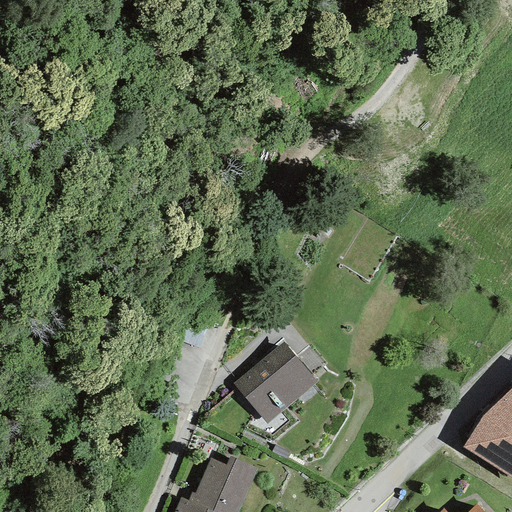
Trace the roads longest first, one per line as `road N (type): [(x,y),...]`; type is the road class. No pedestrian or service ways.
road 1 (unclassified): [(349,511),(511,360)]
road 2 (unclassified): [(212,351),(146,511)]
